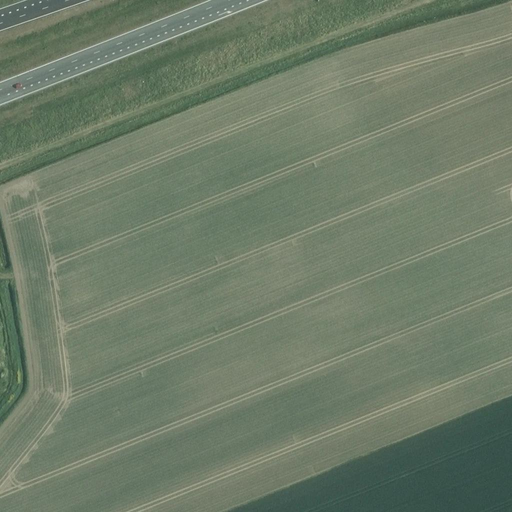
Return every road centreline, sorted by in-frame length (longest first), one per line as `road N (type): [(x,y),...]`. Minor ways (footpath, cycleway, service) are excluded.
road 1 (track): [(0,165),(425,0)]
road 2 (trunk): [(0,90),(229,0)]
